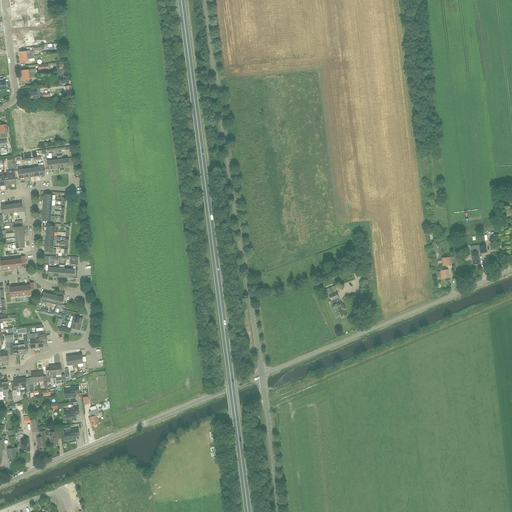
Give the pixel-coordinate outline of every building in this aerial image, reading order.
[(17,44),(25,44),(25,30),(17,30),(17,44)] [(19,49),(20,62),(27,62),(27,48),(19,49)] [(29,80),(29,67),(21,67),(22,80),(29,80)] [(58,87),(59,95),(63,95),(62,85),(40,87),(41,89),(58,87)] [(7,133),(9,133),(8,129),(7,129),(6,125),(0,125),(0,128),(1,134),(2,138),(7,137),(7,133)] [(481,253),(487,252),(485,245),(480,246),(480,247),(471,248),(470,244),(465,245),(467,256),(472,255),(473,264),(480,264),(478,251),(480,251),(481,253)] [(22,263),(26,263),(25,256),(21,257),(22,259),(19,259),(19,257),(16,257),(18,269),(23,269),(22,263)] [(439,263),(442,263),(443,266),(450,265),(449,257),(442,258),(442,260),(439,261),(439,262),(438,262),(438,264),(439,264),(439,263)] [(436,277),(441,276),(442,278),(449,278),(448,270),(441,270),(441,272),(436,273),(436,277)] [(31,290),(35,289),(34,283),(30,283),(30,285),(28,285),(28,283),(25,284),(26,296),(32,295),(31,290)] [(16,297),(15,285),(12,285),(13,287),(10,288),(10,285),(6,286),(7,293),(10,292),(11,298),(16,297)] [(332,301),(339,298),(336,292),(334,286),(326,290),(329,295),(332,301)] [(337,317),(341,315),(342,318),(347,316),(344,311),(346,310),(344,304),(341,305),(340,302),(332,306),(334,311),(334,310),(337,317)] [(37,311),(41,312),(48,314),(49,310),(45,309),(46,304),(42,304),(41,309),(37,308),(37,311)] [(73,316),(72,322),(81,324),(83,318),(73,316)] [(81,324),(72,322),(71,328),(80,330),(81,324)] [(45,333),(39,333),(36,334),(37,348),(43,347),(43,341),(46,340),(45,333)] [(24,342),(19,343),(20,354),(26,354),(25,343),(28,343),(27,334),(23,335),(24,342)] [(31,349),(37,348),(36,334),(27,334),(28,343),(31,343),(31,349)] [(14,355),(20,354),(19,343),(18,343),(15,343),(15,342),(13,342),(13,340),(9,341),(10,348),(10,349),(13,349),(14,355)] [(55,365),(49,366),(50,375),(50,377),(47,377),(47,382),(50,382),(50,379),(52,379),(52,375),(56,375),(55,365)] [(66,383),(65,375),(62,375),(62,383),(61,383),(61,380),(56,381),(57,387),(66,383)] [(21,388),(20,378),(14,379),(14,387),(12,387),(12,391),(17,390),(17,388),(21,388)] [(21,388),(27,387),(27,392),(30,391),(29,384),(26,385),(26,378),(20,378),(21,388)] [(65,398),(76,397),(75,394),(79,393),(78,387),(71,387),(71,389),(64,390),(65,398)] [(79,414),(78,407),(71,408),(72,410),(64,411),(65,419),(76,418),(76,415),(79,414)] [(91,417),(88,418),(91,426),(99,423),(98,419),(97,419),(96,416),(99,415),(97,409),(89,412),(91,417)] [(109,431),(113,429),(110,421),(105,423),(106,428),(107,427),(109,431)] [(53,429),(53,432),(50,432),(51,442),(58,441),(58,439),(61,438),(61,434),(61,435),(60,428),(53,429)] [(79,436),(78,429),(71,430),(71,431),(64,432),(65,441),(76,439),(76,436),(79,436)] [(40,437),(38,438),(39,447),(40,446),(42,447),(44,447),(44,446),(46,446),(45,440),(46,440),(45,431),(39,432),(40,437)] [(22,451),(30,451),(29,439),(24,440),(23,435),(17,435),(18,442),(21,441),(22,451)]
